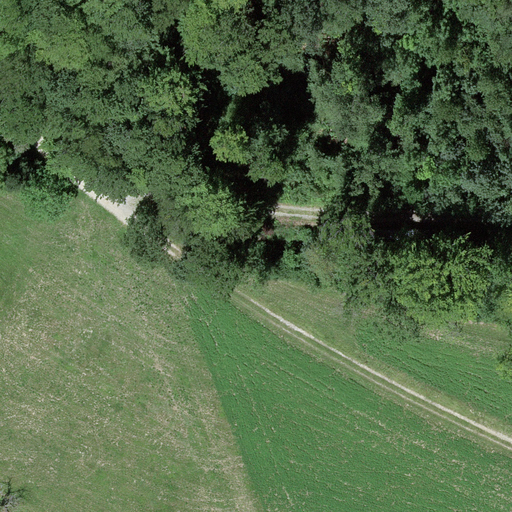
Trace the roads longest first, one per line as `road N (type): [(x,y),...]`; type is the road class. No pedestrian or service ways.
road 1 (track): [(99,194),(292,333),(511,446)]
road 2 (track): [(99,194),(511,221)]
road 3 (track): [(0,87),(37,143),(99,194)]
